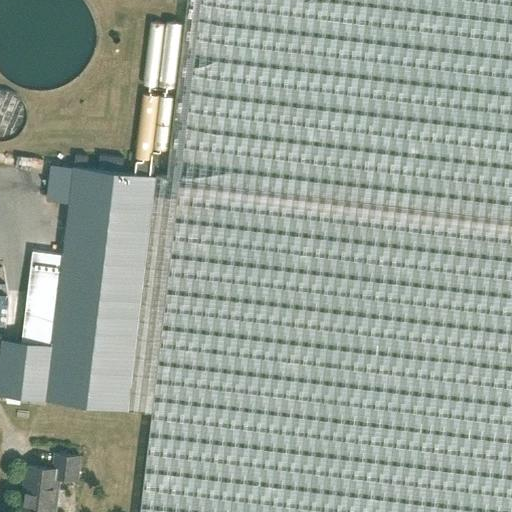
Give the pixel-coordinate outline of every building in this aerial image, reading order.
[(31,90),(35,90),(40,90),(45,90),(50,90),(55,88),(59,87),(64,85),(68,83),(72,80),(76,77),(79,74),(83,71),(86,67),(88,63),(90,58),(92,54),(94,49),(95,45),(95,40),(96,35),(95,30),(95,25),(94,21),(92,16),(90,12),(88,7),(86,3),(82,0),(0,0),(0,72),(1,74),(5,77),(9,80),(13,83),(17,85),(21,87),(26,88),(31,90)] [(169,162),(168,168),(167,177),(511,217),(511,0),(187,0),(169,162)] [(105,139),(109,140),(113,140),(118,139),(122,137),(124,136),(126,135),(127,134),(129,132),(130,131),(133,127),(134,125),(135,123),(135,121),(136,119),(136,117),(136,114),(136,112),(136,110),(135,108),(135,106),(134,104),(133,102),(132,100),(130,98),(129,97),(127,95),(124,93),(122,92),(118,90),(116,90),(113,89),(109,89),(107,90),(105,90),(103,91),(100,92),(99,93),(95,95),(93,97),(92,98),(90,100),(89,102),(88,104),(87,106),(87,108),(86,110),(86,112),(86,114),(86,117),(86,119),(87,121),(87,123),(88,125),(89,127),(90,129),(92,131),(95,134),(97,135),(99,136),(103,138),(105,139)] [(75,166),(87,167),(88,155),(76,154),(75,166)] [(99,168),(99,169),(123,172),(123,171),(124,157),(100,154),(99,168)] [(511,511),(511,217),(167,177),(154,175),(123,172),(99,169),(87,167),(75,166),(60,297),(28,293),(22,341),(4,338),(0,370),(0,393),(152,412),(140,511),(511,511)] [(21,511),(54,511),(59,477),(77,480),(80,456),(57,453),(55,468),(30,465),(28,487),(25,486),(22,509),(21,511)]
